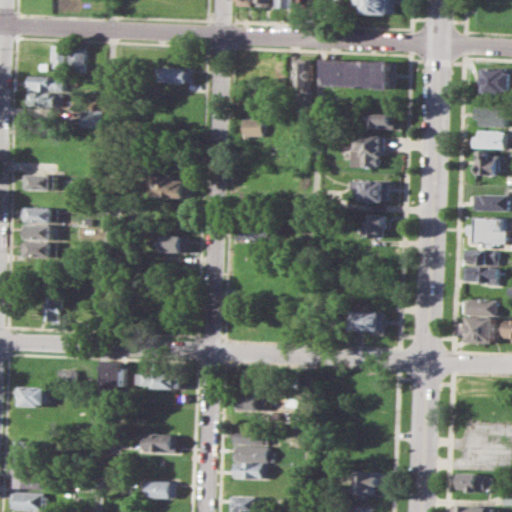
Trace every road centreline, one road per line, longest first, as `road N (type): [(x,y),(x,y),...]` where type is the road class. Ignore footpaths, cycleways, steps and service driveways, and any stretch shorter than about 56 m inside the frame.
road 1 (residential): [(0,340),(511,364)]
road 2 (secondary): [(440,0),(424,511)]
road 3 (residential): [(222,34),(206,511)]
road 4 (residential): [(222,34),(511,45)]
road 5 (residential): [(0,23),(222,34)]
road 6 (residential): [(0,193),(7,0)]
